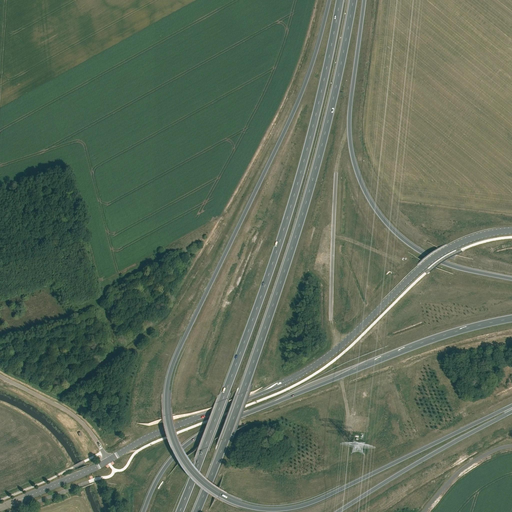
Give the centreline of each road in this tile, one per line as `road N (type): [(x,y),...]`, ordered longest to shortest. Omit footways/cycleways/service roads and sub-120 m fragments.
road 1 (trunk): [(329,0),(302,89),(168,376),(174,445),(218,494),(250,507),(290,508),(511,405)]
road 2 (trunk): [(339,0),(288,212),(179,511)]
road 3 (trunk): [(196,511),(309,190),(353,0)]
road 4 (trunk): [(511,318),(440,336),(199,434),(169,460),(143,511)]
road 5 (tertiary): [(449,248),(309,369),(107,460)]
road 6 (trunk): [(511,278),(431,258),(366,195),(348,130),(363,0)]
road 7 (trunk): [(337,511),(511,411)]
road 8 (unclassified): [(107,460),(81,422),(0,376)]
